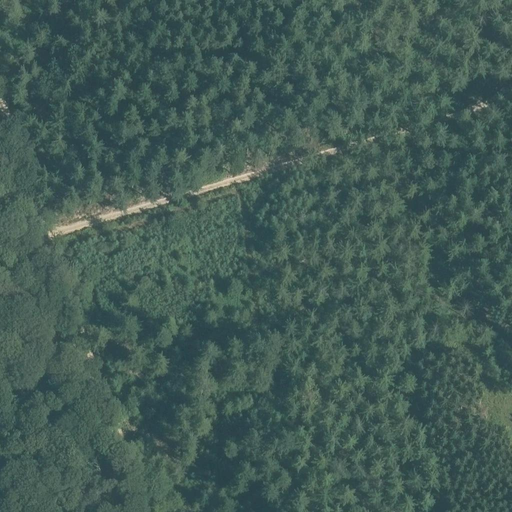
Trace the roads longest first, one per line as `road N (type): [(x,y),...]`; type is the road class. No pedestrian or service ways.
road 1 (track): [(0,252),(511,93)]
road 2 (track): [(149,511),(51,237)]
road 3 (track): [(128,0),(0,147)]
